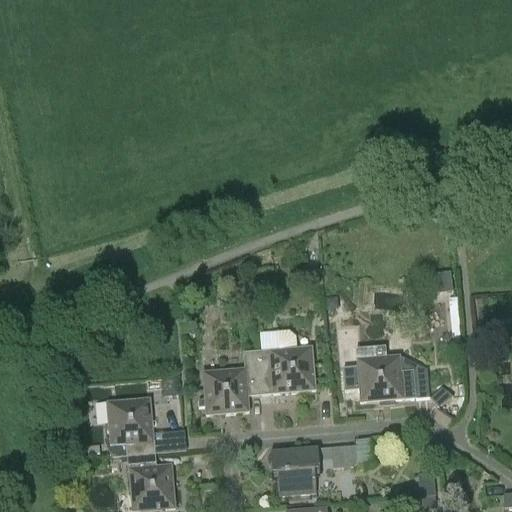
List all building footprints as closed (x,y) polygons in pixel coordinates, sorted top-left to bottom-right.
[(257,371),(260,399),(315,394),(312,350),(296,351),(295,340),(288,334),(259,337),(260,355),(256,355),(257,371)] [(427,401),(425,373),(399,359),(386,360),(385,350),(355,353),(356,371),(342,372),(344,394),(358,393),(359,406),(427,401)] [(198,410),(204,409),(205,419),(249,416),(248,400),(260,399),(257,371),(256,355),(243,356),(244,372),(201,375),(204,402),(198,402),(198,410)] [(126,448),(127,460),(155,457),(150,402),(106,405),(110,449),(126,448)] [(358,470),(356,449),(331,451),(332,472),(358,470)] [(317,453),(269,456),(271,476),(276,476),(278,500),(316,496),(314,473),(318,472),(317,453)] [(155,457),(127,460),(131,511),(174,511),(175,511),(171,468),(156,469),(155,457)] [(511,497),(503,498),(503,511),(505,511),(511,511),(511,497)]
